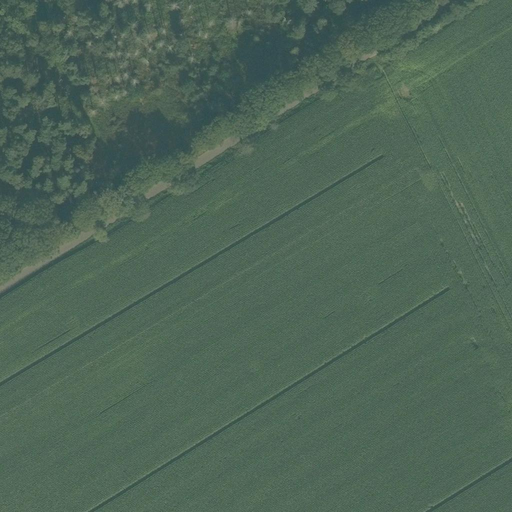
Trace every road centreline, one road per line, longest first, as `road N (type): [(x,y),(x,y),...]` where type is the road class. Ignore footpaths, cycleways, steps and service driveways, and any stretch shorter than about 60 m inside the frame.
road 1 (unclassified): [(0,290),(452,0)]
road 2 (track): [(134,203),(19,0)]
